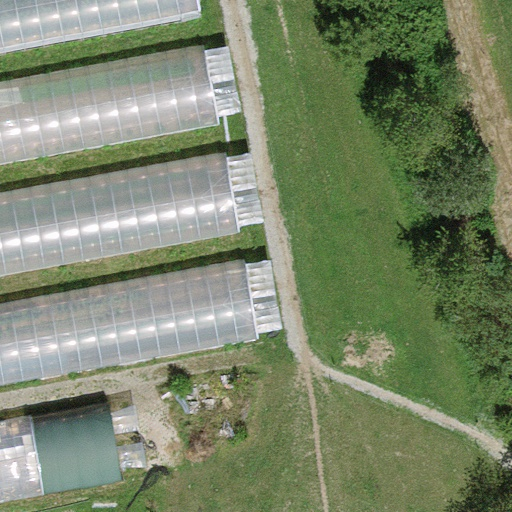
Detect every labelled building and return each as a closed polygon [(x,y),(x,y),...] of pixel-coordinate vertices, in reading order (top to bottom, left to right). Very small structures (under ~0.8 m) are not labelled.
[(208,0),(0,0),(0,53),(211,18),(208,0)] [(236,51),(0,86),(0,167),(248,130),(236,51)] [(0,279),(272,241),(261,162),(0,197),(0,279)] [(279,266),(0,307),(0,384),(290,341),(279,266)] [(118,401),(0,420),(0,499),(131,478),(118,401)]
